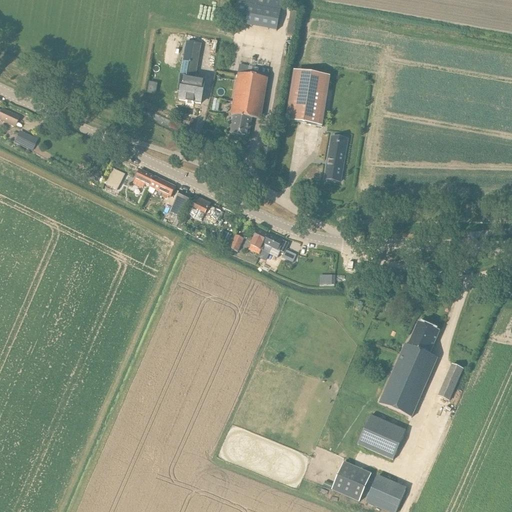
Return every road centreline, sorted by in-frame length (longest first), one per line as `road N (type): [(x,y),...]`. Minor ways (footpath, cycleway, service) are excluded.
road 1 (tertiary): [(0,89),(299,233),(457,246)]
road 2 (track): [(337,306),(300,299),(0,154)]
road 3 (track): [(58,511),(177,240)]
road 4 (track): [(189,245),(72,511)]
road 5 (track): [(511,50),(309,14)]
road 6 (track): [(0,60),(163,140),(168,152)]
road 7 (track): [(511,201),(362,197)]
